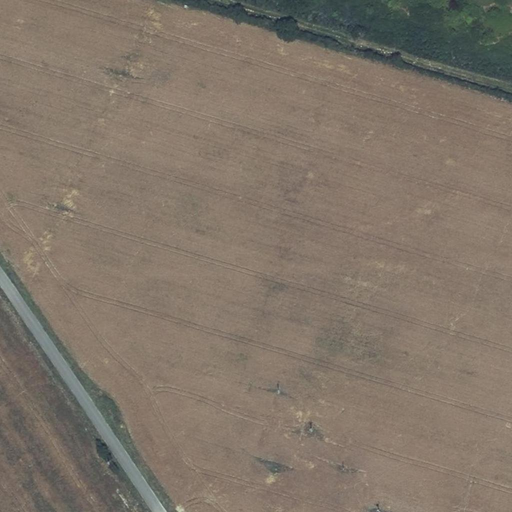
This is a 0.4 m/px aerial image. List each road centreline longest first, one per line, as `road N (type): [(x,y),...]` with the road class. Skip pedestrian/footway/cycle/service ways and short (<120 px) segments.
road 1 (track): [(511,90),(204,0)]
road 2 (unclassified): [(160,511),(0,271)]
